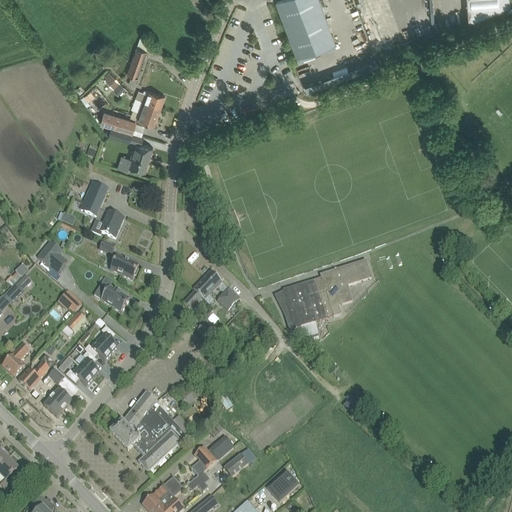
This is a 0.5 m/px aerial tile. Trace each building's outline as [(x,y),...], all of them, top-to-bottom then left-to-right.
[(279,0),(276,1),(298,57),(335,43),(318,0),(279,0)] [(467,0),(469,21),(511,4),(511,2),(511,0),(467,0)] [(137,47),(127,74),(131,76),(128,85),(134,87),(137,78),(147,51),(137,47)] [(111,75),(105,81),(114,89),(115,89),(120,83),(111,75)] [(120,83),(115,89),(120,94),(125,88),(120,83)] [(138,91),(136,97),(161,107),(165,96),(147,90),(145,89),(144,94),(138,91)] [(91,92),(84,96),(87,102),(94,97),(91,92)] [(136,120),(154,126),(161,107),(136,97),(131,109),(139,112),(136,120)] [(132,134),(136,122),(105,113),(101,124),(118,130),(132,134)] [(118,130),(115,138),(130,143),(132,134),(118,130)] [(145,172),(153,148),(135,142),(130,159),(131,159),(129,167),(145,172)] [(89,149),(87,155),(94,158),(96,152),(89,149)] [(87,198),(81,211),(96,217),(108,190),(93,183),(87,198)] [(100,233),(106,236),(115,240),(124,220),(115,216),(109,213),(100,233)] [(68,263),(59,256),(63,252),(51,243),(38,259),(49,268),(50,267),(58,274),(68,263)] [(112,256),(115,248),(103,243),(100,251),(112,256)] [(139,266),(117,256),(111,271),(133,281),(134,277),(136,277),(139,271),(137,270),(139,266)] [(333,278),(330,279),(329,277),(283,291),(284,294),(276,298),(275,296),(274,296),(285,317),(288,326),(293,324),(295,330),(304,327),(316,323),(316,321),(333,316),(333,318),(341,316),(338,305),(341,304),(342,306),(353,302),(348,287),(372,279),(367,265),(332,276),(333,278)] [(209,296),(217,288),(223,293),(228,288),(211,272),(193,290),(193,291),(195,292),(203,299),(203,300),(210,306),(214,302),(209,296)] [(11,291),(17,297),(32,282),(26,276),(11,291)] [(130,300),(121,295),(121,294),(116,291),(115,291),(110,288),(101,301),(121,314),(130,300)] [(229,290),(218,302),(228,311),(239,299),(229,290)] [(67,292),(58,302),(72,315),(81,305),(68,292),(67,292)] [(197,305),(203,300),(203,299),(195,292),(184,304),(191,311),(198,317),(204,311),(197,305)] [(66,326),(74,334),(86,320),(78,313),(66,326)] [(197,332),(205,341),(212,335),(204,325),(197,332)] [(104,336),(98,342),(112,355),(118,347),(112,341),(116,337),(106,328),(102,333),(104,336)] [(157,349),(162,353),(168,346),(163,341),(157,349)] [(89,347),(84,351),(87,354),(88,353),(95,360),(98,356),(105,362),(112,355),(98,342),(92,349),(89,347)] [(66,356),(71,350),(65,344),(60,351),(66,356)] [(20,363),(30,352),(23,345),(3,367),(15,378),(25,367),(20,363)] [(314,355),(306,346),(301,350),(310,359),(314,355)] [(80,347),(76,351),(80,355),(84,351),(80,347)] [(86,361),(80,368),(93,380),(100,372),(93,366),(97,362),(95,360),(88,353),(87,354),(83,358),(86,361)] [(19,383),(30,392),(55,364),(48,358),(33,374),(30,371),(19,383)] [(62,374),(67,368),(63,365),(58,370),(62,374)] [(70,372),(66,377),(76,385),(80,381),(86,387),(93,380),(80,368),(73,374),(70,372)] [(61,388),(44,407),(57,419),(72,402),(63,394),(71,386),(55,371),(51,375),(52,375),(56,380),(54,382),(61,388)] [(178,400),(186,408),(204,391),(196,382),(178,400)] [(134,446),(144,457),(138,463),(148,473),(181,443),(179,440),(185,435),(156,404),(157,402),(146,393),(124,422),(122,421),(110,432),(128,452),(134,446)] [(359,407),(351,398),(345,404),(353,413),(359,407)] [(209,450),(218,461),(234,448),(225,437),(209,450)] [(250,449),(256,456),(261,452),(255,445),(250,449)] [(199,462),(191,469),(198,477),(204,472),(217,462),(218,461),(209,450),(208,451),(205,448),(194,456),(199,462)] [(223,469),(232,479),(248,465),(240,455),(223,469)] [(0,486),(1,487),(7,493),(18,482),(12,476),(19,470),(7,459),(0,465),(0,486)] [(286,473),(267,491),(279,504),(299,486),(286,473)] [(210,480),(204,474),(188,487),(192,491),(198,487),(203,492),(208,488),(205,484),(210,480)] [(154,496),(142,506),(148,511),(161,511),(162,511),(166,509),(165,508),(175,499),(174,498),(184,490),(173,478),(163,487),(168,492),(159,501),(154,496)] [(52,511),(54,509),(48,504),(46,502),(41,496),(31,506),(36,511),(37,510),(38,511),(52,511)] [(208,511),(218,504),(212,497),(193,511),(208,511)] [(161,511),(181,511),(184,509),(175,499),(165,508),(166,509),(162,511),(161,511)] [(246,503),(238,510),(239,511),(252,511),(254,511),(246,503)]
